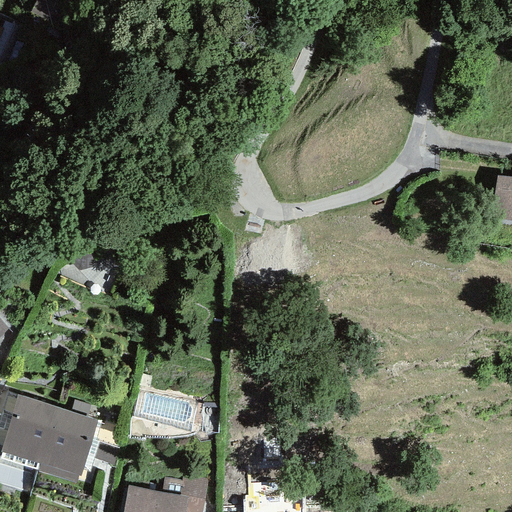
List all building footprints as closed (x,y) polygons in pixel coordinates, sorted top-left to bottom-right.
[(25,0),(22,9),(49,19),(55,0),(25,0)] [(511,177),(496,175),(489,218),(511,221),(511,177)] [(0,319),(0,338),(10,329),(0,319)] [(0,452),(0,459),(38,471),(57,408),(7,392),(0,414),(0,444),(2,445),(0,452)] [(97,420),(57,408),(38,471),(76,483),(78,475),(80,476),(83,468),(90,470),(98,442),(95,441),(101,421),(97,420)] [(181,481),(163,477),(160,492),(127,486),(122,511),(200,511),(207,478),(183,474),(181,481)]
